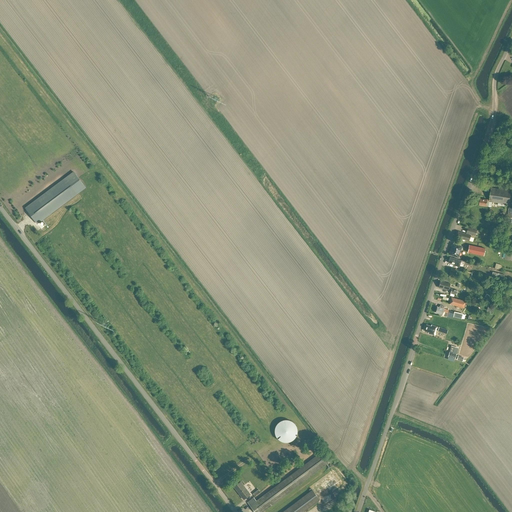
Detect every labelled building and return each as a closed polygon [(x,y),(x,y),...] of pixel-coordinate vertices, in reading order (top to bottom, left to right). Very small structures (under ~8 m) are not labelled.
[(74,172),(25,209),(37,224),(85,187),(74,172)] [(489,200),(480,199),(479,205),(486,206),(487,202),(509,205),(511,190),(491,188),(489,200)] [(477,230),(468,227),(466,232),(475,235),(477,230)] [(470,237),(471,235),(467,234),(466,234),(458,232),(457,237),(469,241),(472,242),(473,238),(470,237)] [(458,257),(462,246),(453,244),(450,255),(458,257)] [(483,256),(485,248),(469,245),(467,252),(483,256)] [(461,261),(450,257),(448,262),(449,263),(448,267),(449,267),(449,268),(458,271),(458,269),(463,271),(464,268),(459,267),(459,266),(463,267),(464,263),(461,262),(461,261)] [(450,284),(440,281),(439,287),(451,290),(451,293),(456,294),(457,290),(449,288),(450,284)] [(464,308),(466,301),(451,297),(449,304),(464,308)] [(448,310),(437,307),(435,312),(435,313),(442,315),(442,316),(446,317),(448,310)] [(435,336),(438,327),(431,325),(431,326),(427,325),(425,331),(429,332),(428,333),(435,336)] [(451,346),(448,357),(455,359),(458,348),(451,346)] [(280,443),(299,437),(293,418),(274,424),(280,443)] [(262,511),(328,463),(320,452),(256,501),(254,497),(247,502),(254,511),(303,511),(320,500),(311,488),(309,490),(310,491),(282,511),(262,511)] [(234,487),(243,500),(250,494),(240,482),(234,487)]
